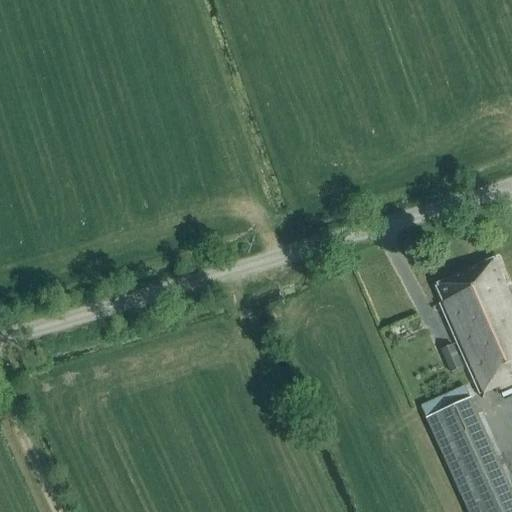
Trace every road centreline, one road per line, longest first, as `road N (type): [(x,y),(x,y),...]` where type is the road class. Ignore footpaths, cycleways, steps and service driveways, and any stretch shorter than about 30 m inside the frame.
road 1 (unclassified): [(0,341),(511,191)]
road 2 (track): [(0,358),(63,511)]
